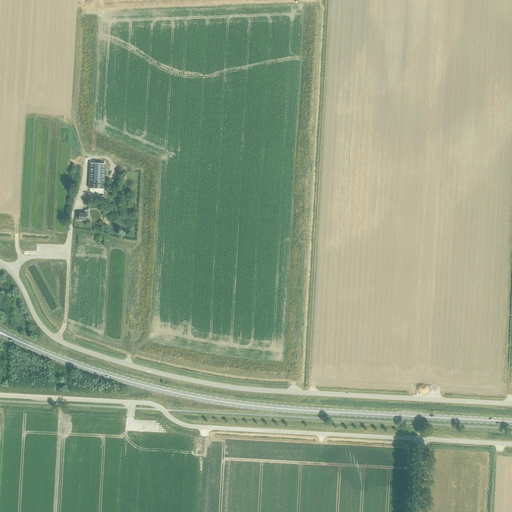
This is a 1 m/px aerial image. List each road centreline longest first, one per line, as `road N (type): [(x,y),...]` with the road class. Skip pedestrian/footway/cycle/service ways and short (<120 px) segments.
road 1 (unclassified): [(511,404),(253,389),(127,364),(50,334),(0,261)]
road 2 (unclassified): [(511,444),(197,427),(148,403),(0,395)]
road 3 (primary): [(511,421),(198,397),(16,340)]
